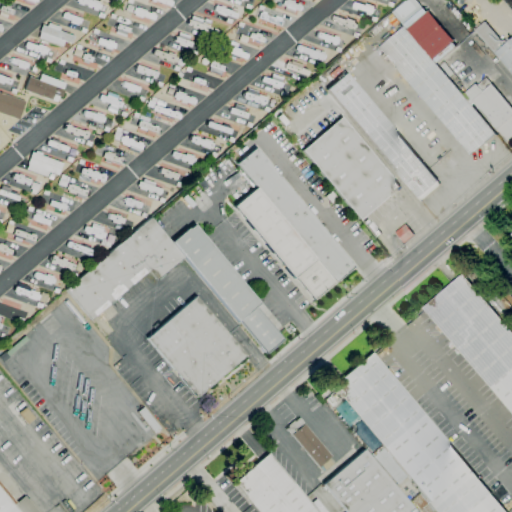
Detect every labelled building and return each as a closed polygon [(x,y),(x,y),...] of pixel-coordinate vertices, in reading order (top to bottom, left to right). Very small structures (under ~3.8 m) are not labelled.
[(511,10),(503,0),(511,0),(511,10)] [(511,74),(474,30),(484,21),(504,45),(511,38),(511,74)] [(38,38),(40,32),(42,25),(47,27),(48,23),(60,27),(59,31),(74,36),(72,44),(70,43),(68,48),(38,38)] [(469,155),(378,48),(403,27),(494,134),(469,155)] [(43,55),(39,54),(39,52),(37,52),(37,53),(33,52),(34,50),(31,50),(31,51),(25,49),(26,47),(25,47),(26,42),(38,46),(39,45),(46,47),(46,49),(48,50),(46,55),(43,54),(43,55)] [(207,94),(189,87),(190,87),(179,83),(181,79),(178,78),(180,71),(184,73),(186,67),(191,68),(190,69),(212,76),(211,82),(214,83),(215,83),(213,89),(209,88),(207,94)] [(420,202),(325,90),(345,73),(440,185),(420,202)] [(56,103),(24,90),(29,77),(39,81),(41,74),(65,83),(63,90),(64,90),(61,97),(58,96),(56,103)] [(511,136),(506,142),(471,101),(471,100),(464,91),(473,83),(475,85),(485,77),(491,84),(490,84),(511,109),(511,136)] [(19,120),(0,113),(0,92),(25,102),(19,120)] [(361,219),(302,150),(340,118),(398,186),(361,219)] [(256,187),(236,163),(255,148),(353,267),(334,282),(256,187)] [(47,178),(26,170),(28,164),(27,164),(32,152),(35,153),(35,151),(42,153),(41,155),(63,163),(59,175),(49,172),(47,178)] [(334,282),(334,283),(314,300),(295,277),(293,279),(233,206),(256,187),(334,282)] [(331,203),(325,196),(331,191),(337,198),(331,203)] [(183,257),(156,279),(148,270),(90,319),(65,290),(150,218),(171,242),(183,257)] [(403,243),(395,233),(406,224),(413,234),(403,243)] [(171,242),(187,228),(188,229),(193,225),(258,303),(255,306),(283,340),(266,354),(238,320),(236,321),(183,257),(171,242)] [(511,414),(442,332),(440,334),(435,327),(437,325),(422,308),(462,274),(511,333),(511,414)] [(196,397),(146,338),(195,296),(245,355),(196,397)] [(438,511),(408,476),(397,485),(373,456),(383,448),(331,386),(371,352),(386,370),(388,368),(393,374),(391,376),(506,511),(438,511)] [(318,467),(291,435),(290,436),(285,430),(288,427),(287,426),(293,421),(294,422),(299,418),(305,424),(305,425),(331,456),(328,459),(333,464),(325,470),(321,465),(318,467)] [(346,511),(322,484),(363,450),(416,511),(346,511)] [(258,511),(251,503),(249,505),(231,485),(233,483),(268,453),(317,511),(258,511)] [(0,511),(0,483),(16,503),(24,496),(37,511),(0,511)]
